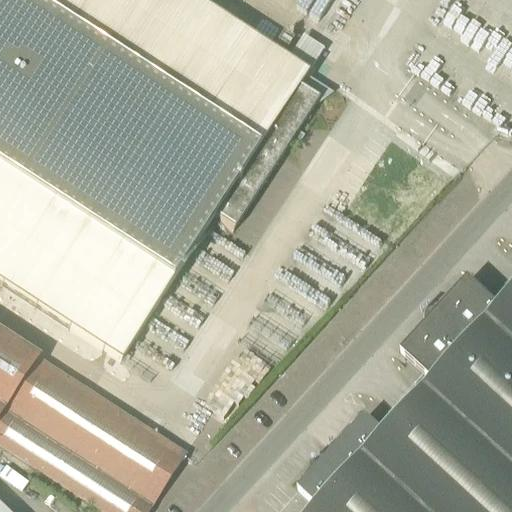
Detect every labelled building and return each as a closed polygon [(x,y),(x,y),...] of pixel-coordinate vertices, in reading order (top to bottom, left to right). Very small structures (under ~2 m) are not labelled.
[(0,0),(0,287),(120,366),(163,299),(213,222),(232,235),(283,156),(291,144),(297,148),(303,139),(297,135),(316,105),(318,106),(330,97),(305,81),(306,79),(183,0),(0,0)] [(283,0),(330,28),(346,0),(283,0)] [(343,243),(370,266),(384,250),(357,227),(343,243)] [(511,511),(511,293),(498,309),(468,282),(440,312),(441,313),(437,312),(433,313),(427,320),(426,324),(428,327),(426,327),(399,357),(428,384),(381,436),(365,421),(298,494),(315,510),(313,511),(511,511)] [(0,448),(98,511),(148,511),(183,460),(184,458),(83,393),(0,339),(0,448)]
